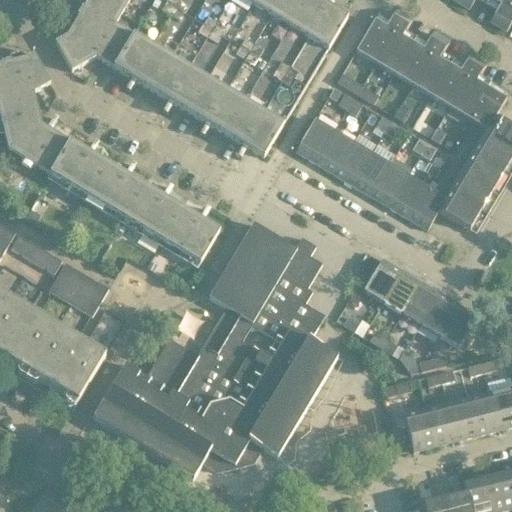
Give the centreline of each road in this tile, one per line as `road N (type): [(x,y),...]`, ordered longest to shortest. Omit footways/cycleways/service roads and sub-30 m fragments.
road 1 (residential): [(24,13),(68,91),(221,180)]
road 2 (residential): [(462,286),(275,175)]
road 3 (residential): [(385,511),(376,481),(511,447)]
road 4 (residential): [(511,62),(408,0)]
